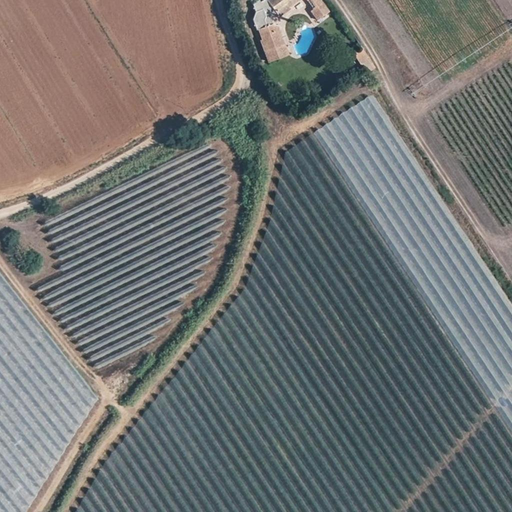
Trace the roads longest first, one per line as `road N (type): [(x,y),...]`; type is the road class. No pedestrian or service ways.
road 1 (unclassified): [(227,0),(243,76),(236,95),(49,199),(0,215)]
road 2 (track): [(338,0),(511,279)]
